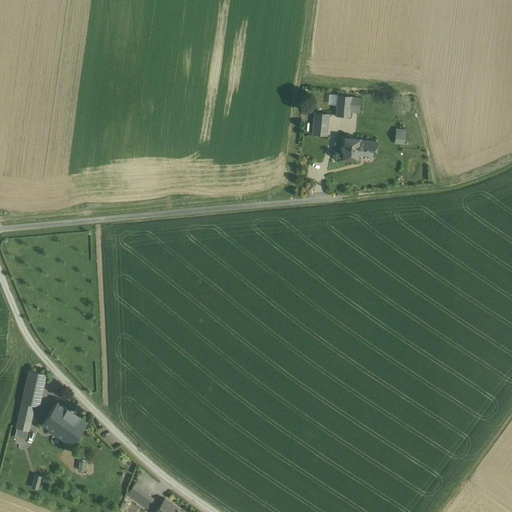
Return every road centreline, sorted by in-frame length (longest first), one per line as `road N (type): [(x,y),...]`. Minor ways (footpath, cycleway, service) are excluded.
road 1 (unclassified): [(0,230),(338,199)]
road 2 (unclassified): [(215,511),(165,477),(47,362),(22,330),(0,274)]
road 3 (track): [(285,204),(312,0)]
road 4 (track): [(338,199),(475,184),(511,161)]
road 5 (track): [(440,511),(511,415)]
